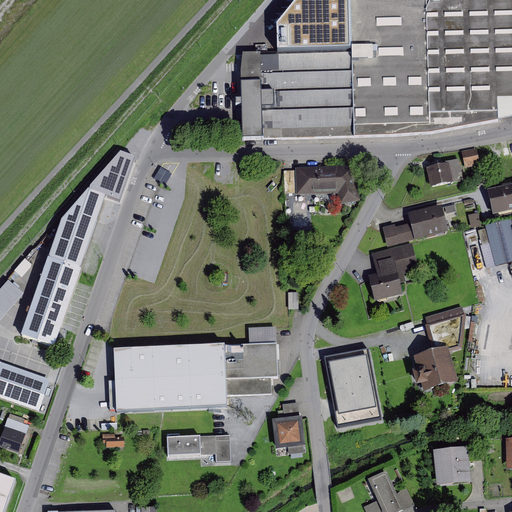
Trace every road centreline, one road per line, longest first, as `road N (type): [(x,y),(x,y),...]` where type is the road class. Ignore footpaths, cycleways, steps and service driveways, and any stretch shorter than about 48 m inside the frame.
road 1 (residential): [(329,511),(308,336),(408,152)]
road 2 (residential): [(31,511),(150,155)]
road 3 (track): [(0,234),(214,0)]
road 4 (residential): [(150,155),(408,152)]
road 5 (residential): [(150,155),(278,0)]
